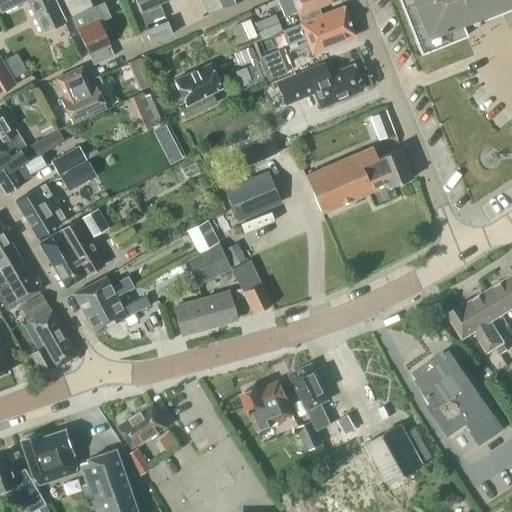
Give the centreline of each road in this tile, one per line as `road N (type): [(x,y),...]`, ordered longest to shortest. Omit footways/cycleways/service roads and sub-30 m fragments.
road 1 (tertiary): [(96,373),(177,367),(336,320),(463,254)]
road 2 (residential): [(355,0),(463,254)]
road 3 (residential): [(96,373),(0,202)]
